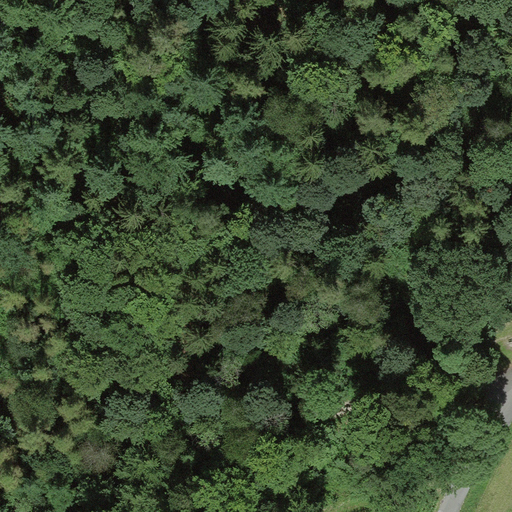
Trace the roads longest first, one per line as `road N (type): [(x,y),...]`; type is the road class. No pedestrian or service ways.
road 1 (track): [(81,511),(401,387),(511,389)]
road 2 (unclassified): [(446,511),(511,390)]
